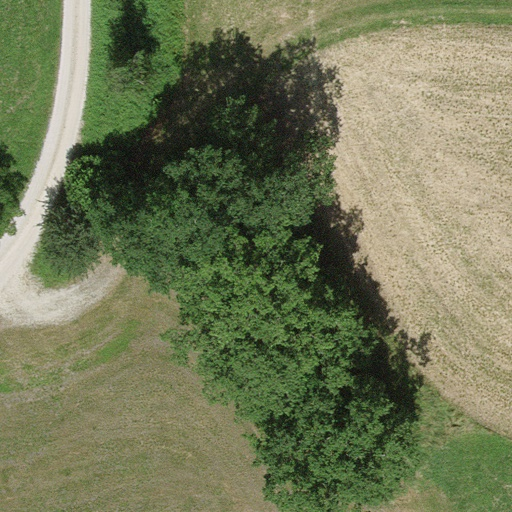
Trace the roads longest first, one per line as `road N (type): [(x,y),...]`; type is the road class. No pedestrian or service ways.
road 1 (track): [(511,8),(376,10),(303,35),(187,127),(99,262),(66,297),(24,312),(0,303)]
road 2 (track): [(0,265),(23,241),(54,164),(65,0)]
